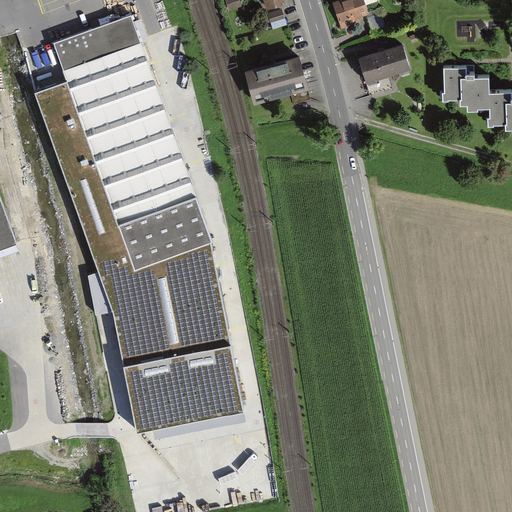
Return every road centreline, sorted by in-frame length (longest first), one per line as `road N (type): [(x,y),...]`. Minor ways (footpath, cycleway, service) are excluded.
road 1 (tertiary): [(308,0),(420,511)]
road 2 (track): [(338,110),(511,164)]
